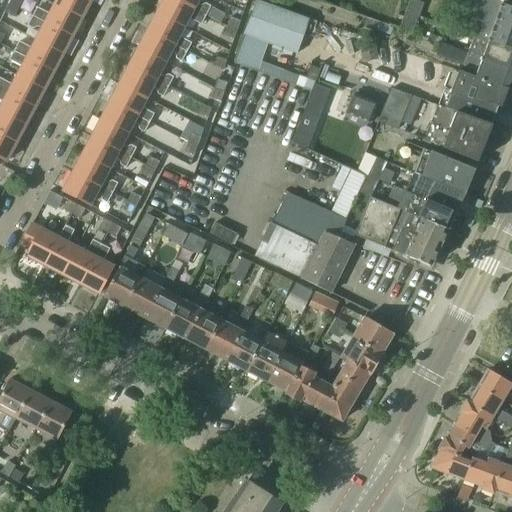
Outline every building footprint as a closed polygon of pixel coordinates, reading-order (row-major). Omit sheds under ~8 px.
[(91,2),(87,0),(55,0),(53,4),(81,19),(91,2)] [(174,0),(163,0),(156,13),(184,27),(188,21),(200,27),(205,16),(174,0)] [(196,4),(198,0),(174,0),(205,16),(210,7),(205,4),(200,6),(196,4)] [(256,0),(245,35),(298,54),(310,19),(256,0)] [(418,19),(419,19),(424,4),(412,0),(411,0),(406,14),(418,19)] [(474,37),(488,41),(511,49),(511,7),(501,4),(490,0),(483,0),(470,36),(474,37)] [(10,3),(5,12),(14,17),(18,8),(10,3)] [(32,15),(72,36),(81,19),(53,4),(49,12),(37,6),(32,15)] [(156,13),(147,31),(187,52),(192,42),(179,36),(184,27),(156,13)] [(400,30),(412,35),(418,19),(406,14),(400,30)] [(35,40),(63,54),(72,36),(32,15),(27,25),(33,29),(38,27),(41,29),(35,40)] [(240,22),(230,19),(227,28),(237,31),(240,22)] [(379,24),(366,19),(363,28),(376,32),(379,24)] [(237,31),(227,28),(224,37),(233,41),(237,31)] [(147,31),(138,49),(165,63),(171,52),(175,54),(176,60),(181,62),(187,52),(147,31)] [(236,64),(259,73),(268,45),(297,55),(298,54),(245,35),(236,64)] [(468,53),(511,69),(511,49),(488,41),(474,37),(468,53)] [(18,41),(13,51),(53,72),(63,54),(35,40),(31,48),(18,41)] [(359,47),(361,64),(379,61),(376,44),(359,47)] [(477,71),(475,77),(506,89),(511,73),(511,69),(468,53),(441,44),(437,57),(477,71)] [(168,87),(173,77),(169,75),(163,77),(159,75),(165,63),(138,49),(128,66),(168,87)] [(16,75),(44,90),(53,72),(13,51),(8,61),(20,68),(16,75)] [(217,57),(214,66),(223,70),(225,65),(226,61),(217,57)] [(163,97),(168,87),(128,66),(119,84),(143,97),(147,99),(153,87),(156,89),(158,95),(163,97)] [(450,95),(446,107),(491,125),(498,107),(499,107),(506,89),(475,77),(458,72),(450,95)] [(0,76),(0,88),(35,107),(44,90),(16,75),(12,83),(0,76)] [(228,84),(218,80),(215,89),(224,93),(228,84)] [(142,107),(147,99),(119,84),(110,102),(149,123),(154,113),(142,107)] [(0,111),(25,125),(35,107),(0,88),(0,102),(1,103),(0,105),(0,111)] [(224,93),(215,89),(211,99),(221,102),(224,93)] [(391,90),(379,121),(400,129),(402,123),(410,127),(421,101),(391,90)] [(292,143),(307,150),(327,97),(312,91),(292,143)] [(345,114),(370,124),(379,103),(353,93),(345,114)] [(144,133),(149,123),(110,102),(100,119),(128,134),(134,123),(138,125),(139,131),(144,133)] [(438,104),(424,141),(477,162),(492,125),(491,125),(438,104)] [(202,105),(198,114),(208,118),(210,111),(211,109),(202,105)] [(0,134),(16,143),(25,125),(0,111),(0,134)] [(100,119),(91,137),(131,158),(136,148),(131,146),(126,147),(122,145),(128,134),(100,119)] [(0,158),(6,161),(16,143),(0,134),(0,158)] [(197,147),(200,137),(191,134),(187,143),(197,147)] [(91,137),(82,155),(109,169),(115,158),(119,160),(121,166),(125,168),(131,158),(91,137)] [(187,143),(184,152),(193,156),(197,147),(187,143)] [(413,174),(465,195),(475,169),(423,149),(413,174)] [(103,181),(109,169),(82,155),(72,172),(112,193),(117,184),(112,181),(107,183),(103,181)] [(146,166),(155,170),(160,162),(151,157),(146,166)] [(367,176),(379,180),(387,163),(375,159),(367,176)] [(146,166),(141,175),(150,179),(155,170),(146,166)] [(112,193),(72,172),(63,191),(90,205),(96,193),(100,195),(102,201),(106,204),(112,193)] [(457,212),(465,195),(413,174),(413,173),(405,191),(457,212)] [(367,176),(359,192),(366,195),(371,197),(379,180),(367,176)] [(393,186),(386,203),(397,208),(410,215),(448,230),(457,212),(405,191),(393,186)] [(141,197),(132,193),(127,201),(136,206),(141,197)] [(253,257),(330,294),(358,247),(336,239),(345,222),(285,194),(253,257)] [(350,235),(391,251),(430,267),(448,230),(410,215),(397,208),(371,197),(366,195),(350,235)] [(480,209),(483,202),(476,199),(473,206),(480,209)] [(76,205),(67,200),(62,209),(71,213),(76,205)] [(127,201),(123,210),(131,215),(136,206),(127,201)] [(84,209),(76,205),(71,213),(80,218),(84,209)] [(147,214),(125,256),(132,260),(155,218),(147,214)] [(467,218),(463,225),(470,228),(474,221),(467,218)] [(107,233),(112,224),(103,219),(98,228),(107,233)] [(231,244),(237,234),(215,223),(210,234),(231,244)] [(25,256),(44,266),(58,238),(31,224),(20,245),(28,250),(25,256)] [(121,228),(112,224),(107,233),(116,237),(121,228)] [(65,225),(58,238),(44,266),(62,275),(77,247),(69,243),(75,231),(65,225)] [(176,228),(169,225),(163,236),(170,240),(176,228)] [(205,243),(188,234),(182,247),(199,255),(205,243)] [(77,247),(62,275),(80,284),(101,244),(91,239),(84,251),(77,247)] [(111,249),(101,244),(80,284),(99,294),(113,266),(104,262),(111,249)] [(224,267),(230,254),(213,246),(206,259),(224,267)] [(125,256),(103,296),(125,308),(140,278),(139,277),(145,266),(132,260),(125,256)] [(236,269),(247,274),(251,264),(241,260),(236,269)] [(159,275),(166,279),(171,268),(164,264),(159,275)] [(179,272),(171,268),(166,279),(173,282),(179,272)] [(160,288),(140,278),(125,308),(145,318),(160,288)] [(293,282),(284,278),(279,289),(288,293),(293,282)] [(160,288),(145,318),(165,329),(180,299),(168,293),(173,282),(166,279),(160,289),(160,288)] [(290,294),(307,303),(312,293),(296,284),(290,294)] [(204,285),(193,306),(200,310),(211,289),(204,285)] [(315,293),(308,307),(320,312),(326,298),(315,293)] [(193,306),(180,299),(165,329),(185,339),(200,310),(193,306)] [(240,317),(247,321),(253,311),(245,307),(240,317)] [(221,321),(200,310),(185,339),(206,350),(221,321)] [(353,337),(382,355),(394,334),(365,317),(353,337)] [(343,331),(347,324),(336,318),(332,325),(343,331)] [(226,360),(241,331),(221,321),(206,350),(226,360)] [(343,331),(332,325),(328,332),(339,338),(343,331)] [(262,343),(241,331),(226,360),(247,371),(262,343)] [(262,343),(247,371),(267,382),(287,343),(267,332),(262,343)] [(346,362),(368,374),(372,376),(384,356),(382,355),(353,337),(340,358),(346,362)] [(287,343),(267,382),(286,392),(301,365),(302,364),(306,355),(308,353),(287,342),(287,343)] [(306,355),(314,359),(320,348),(312,345),(308,353),(306,355)] [(332,387),(328,385),(316,408),(341,422),(368,374),(346,362),(332,387)] [(286,392),(284,394),(300,403),(301,400),(316,408),(328,385),(313,377),(315,373),(301,365),(286,392)] [(511,385),(487,370),(477,387),(502,401),(506,394),(511,397),(511,385)] [(9,380),(2,393),(0,392),(0,410),(16,419),(31,392),(9,380)] [(477,387),(467,404),(491,419),(510,430),(511,426),(511,418),(497,409),(502,401),(477,387)] [(16,419),(36,429),(51,402),(31,392),(16,419)] [(72,413),(51,402),(36,429),(65,444),(73,427),(66,423),(72,413)] [(485,429),(491,419),(467,404),(465,403),(459,413),(461,414),(455,424),(493,447),(495,444),(491,442),(489,431),(485,429)] [(444,438),(440,445),(458,456),(465,445),(478,453),(482,448),(490,453),(493,447),(455,424),(446,439),(444,438)] [(431,468),(462,480),(469,463),(458,456),(440,445),(437,449),(439,450),(430,465),(431,468)] [(511,445),(510,445),(502,465),(492,493),(493,494),(494,493),(511,499),(511,495),(511,468),(511,469),(511,468),(511,445)] [(471,459),(469,463),(462,480),(482,487),(482,489),(492,493),(502,465),(487,459),(490,453),(482,448),(478,453),(474,460),(471,459)] [(15,466),(7,462),(0,473),(8,478),(15,466)] [(142,481),(129,501),(144,510),(157,490),(142,481)] [(277,511),(283,503),(249,482),(229,511),(277,511)]
